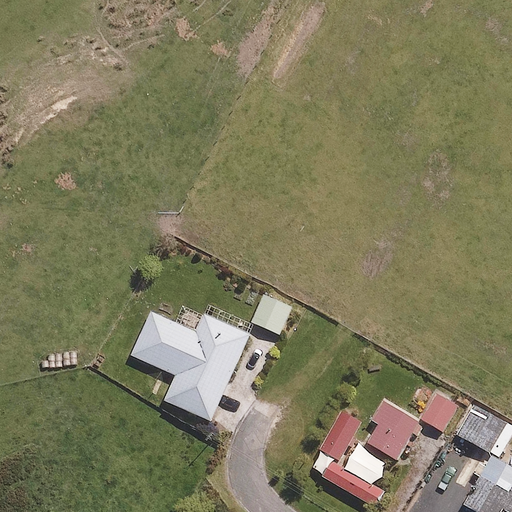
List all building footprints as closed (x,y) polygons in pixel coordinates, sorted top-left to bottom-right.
[(293,307),(265,296),(254,323),(281,334),(293,307)] [(197,332),(153,312),(130,363),(166,379),(164,383),(218,407),(251,335),(205,314),(197,332)] [(460,404),(438,393),(423,420),(445,432),(460,404)] [(370,442),(398,459),(414,434),(419,437),(425,426),(385,401),(374,420),(381,424),(370,442)] [(511,435),(511,422),(479,404),(461,435),(500,457),(511,435)] [(362,422),(343,411),(323,449),(341,459),(362,422)] [(511,511),(511,466),(494,456),(467,505),(480,511),(511,511)] [(386,493),(334,461),(325,476),(377,508),(386,493)]
